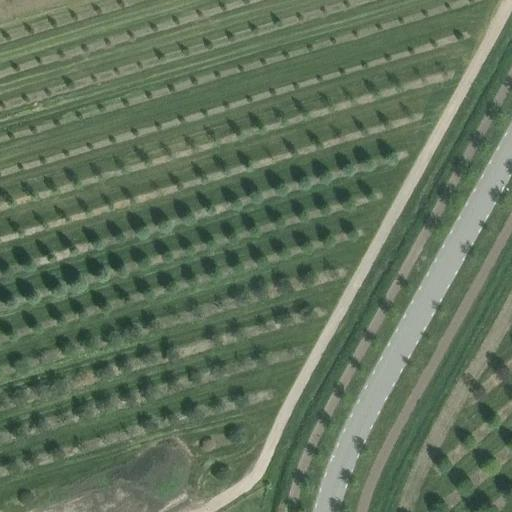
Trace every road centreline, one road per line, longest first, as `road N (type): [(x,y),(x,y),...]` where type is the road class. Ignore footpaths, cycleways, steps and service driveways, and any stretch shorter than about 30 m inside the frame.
road 1 (track): [(194,511),(244,487),(509,0)]
road 2 (secondary): [(324,511),(350,431),(511,157)]
